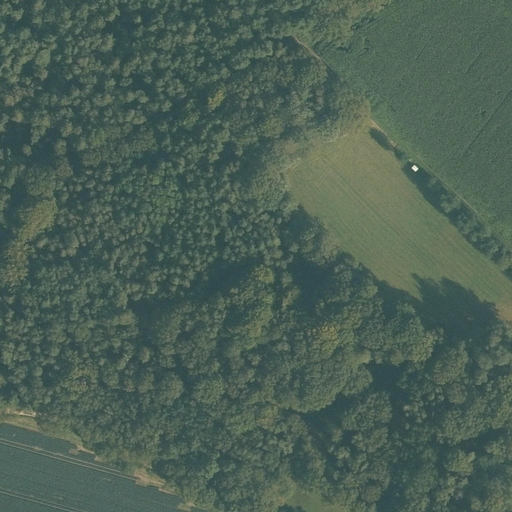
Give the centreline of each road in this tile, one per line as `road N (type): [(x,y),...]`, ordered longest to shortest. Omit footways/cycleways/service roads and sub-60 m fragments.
road 1 (track): [(342,0),(202,86),(0,183)]
road 2 (track): [(231,511),(39,410),(0,409)]
